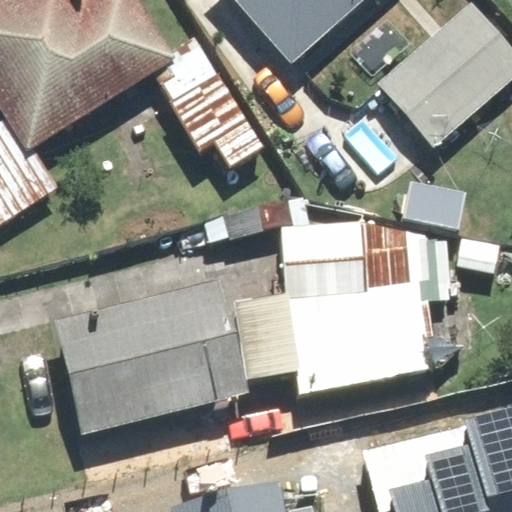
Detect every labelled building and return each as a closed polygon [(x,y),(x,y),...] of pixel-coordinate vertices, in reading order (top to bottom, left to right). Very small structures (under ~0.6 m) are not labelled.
[(205,145),(225,178),(259,158),(193,47),(168,62),(130,0),(91,0),(72,12),(65,0),(3,0),(0,2),(0,118),(2,123),(0,124),(0,231),(58,197),(32,155),(153,83),(194,152),(205,145)] [(370,0),(226,0),(288,71),(370,0)] [(511,83),(511,60),(462,8),(375,90),(436,156),(511,83)] [(487,197),(408,183),(402,219),(481,232),(487,197)] [(449,299),(438,247),(340,223),(268,239),(281,302),(222,315),(218,292),(49,328),(73,442),(246,405),(242,388),(288,378),(294,407),(431,377),(416,306),(449,299)] [(393,487),(397,511),(511,511),(511,411),(475,418),(481,451),(418,463),(421,482),(393,487)] [(276,511),(271,489),(175,511),(276,511)]
